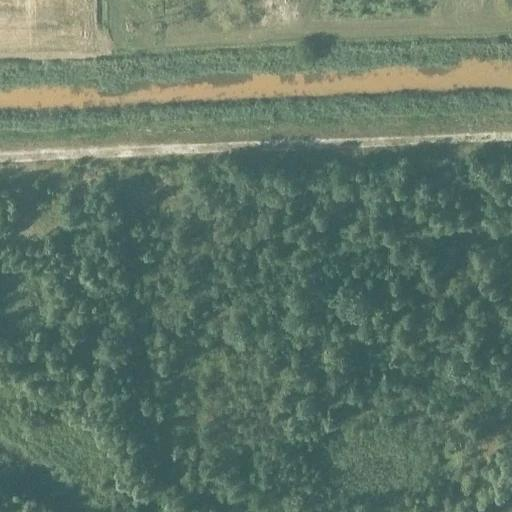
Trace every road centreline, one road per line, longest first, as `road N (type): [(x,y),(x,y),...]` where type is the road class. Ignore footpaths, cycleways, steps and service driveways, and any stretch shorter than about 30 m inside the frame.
road 1 (track): [(154,511),(172,379),(194,332),(214,313),(265,278),(345,251),(435,236),(511,235)]
road 2 (track): [(0,155),(511,134)]
road 3 (track): [(114,150),(140,410),(161,462)]
